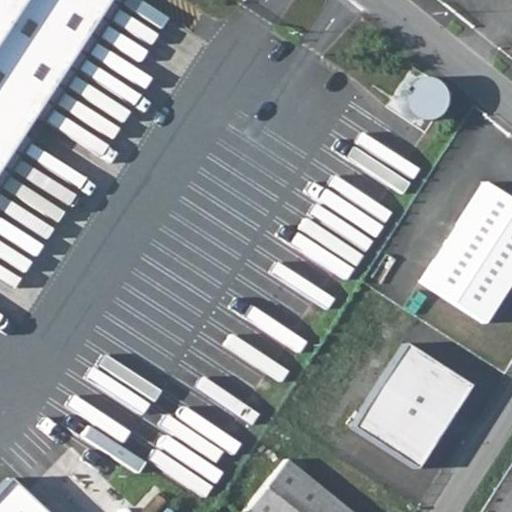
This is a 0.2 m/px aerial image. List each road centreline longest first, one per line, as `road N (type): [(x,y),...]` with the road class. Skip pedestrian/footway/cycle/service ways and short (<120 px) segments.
road 1 (unknown): [(197,102),(450,142)]
road 2 (unclassified): [(376,0),(511,110)]
road 3 (unclassified): [(432,511),(511,396)]
